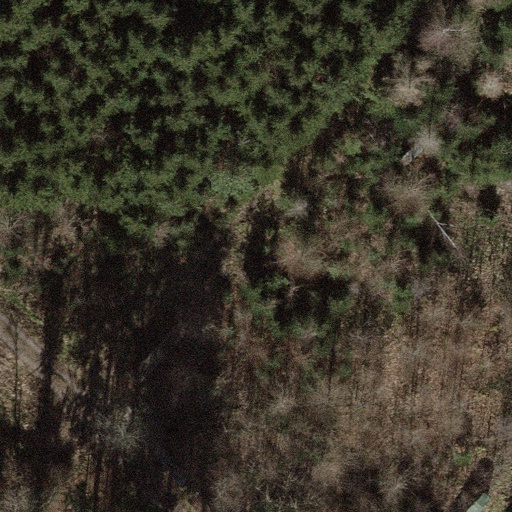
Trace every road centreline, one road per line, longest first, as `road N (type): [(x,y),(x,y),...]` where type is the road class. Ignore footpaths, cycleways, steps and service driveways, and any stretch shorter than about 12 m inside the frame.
road 1 (track): [(59,399),(371,80),(432,0)]
road 2 (track): [(150,511),(0,332)]
